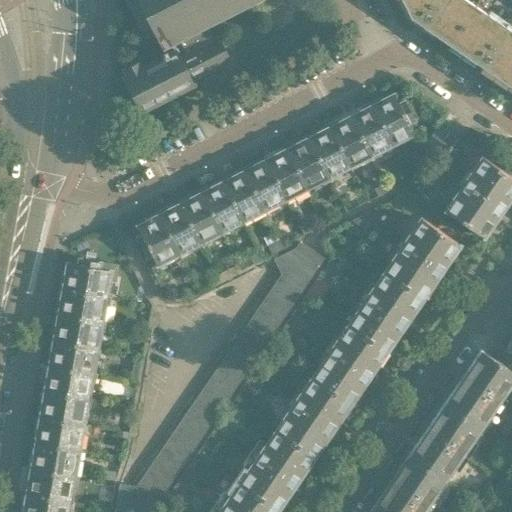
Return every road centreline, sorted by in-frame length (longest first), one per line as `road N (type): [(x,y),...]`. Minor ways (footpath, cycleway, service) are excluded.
road 1 (residential): [(21,180),(120,192),(373,63)]
road 2 (residential): [(511,286),(465,331),(342,511)]
road 3 (tertiary): [(21,180),(45,148),(56,88),(57,0)]
road 4 (residential): [(373,63),(396,53),(414,59),(511,128)]
road 5 (tertiary): [(0,33),(18,101),(21,180)]
road 6 (tertiary): [(0,321),(21,180)]
